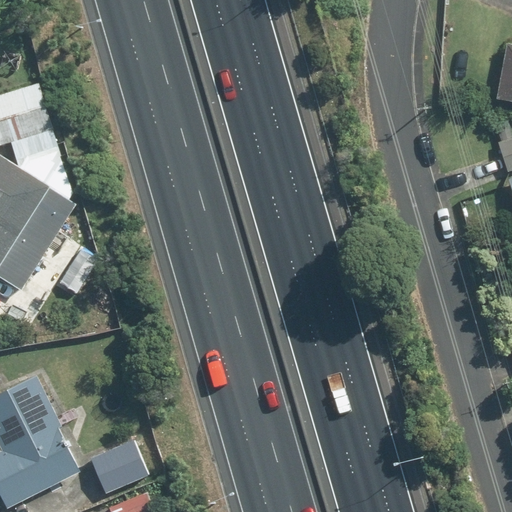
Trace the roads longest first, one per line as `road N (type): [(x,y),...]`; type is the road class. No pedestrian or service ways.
road 1 (motorway): [(292,511),(144,0)]
road 2 (motorway): [(216,0),(364,511)]
road 3 (residential): [(399,0),(391,72),(399,139),(508,511)]
